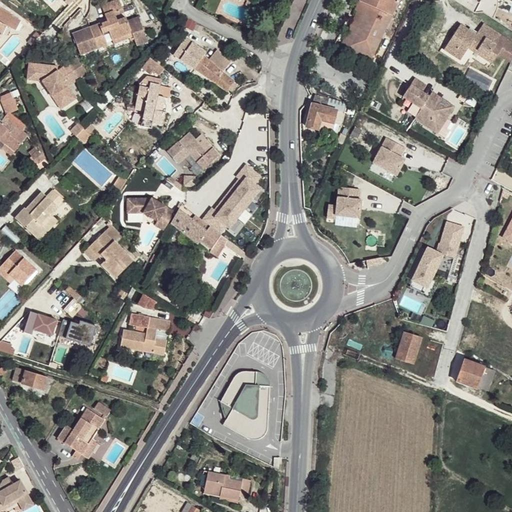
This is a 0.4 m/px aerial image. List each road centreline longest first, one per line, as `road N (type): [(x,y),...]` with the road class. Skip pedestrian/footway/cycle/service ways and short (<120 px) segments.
road 1 (residential): [(462,187),(484,217),(442,382)]
road 2 (secondary): [(146,454),(237,320),(266,303)]
road 3 (unknown): [(424,0),(381,92),(410,114)]
road 4 (residential): [(65,511),(0,395)]
road 5 (residential): [(182,0),(294,66)]
road 6 (primary): [(303,384),(295,511)]
